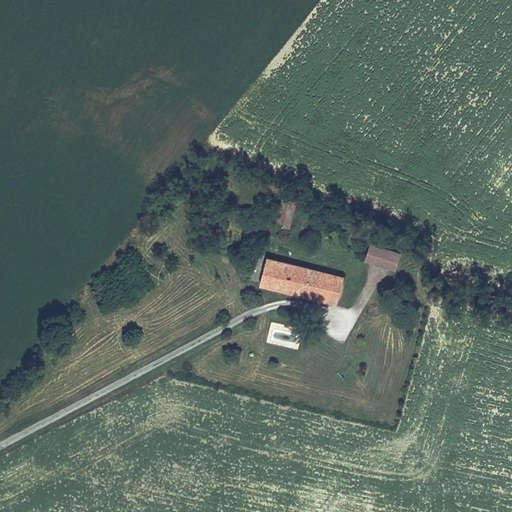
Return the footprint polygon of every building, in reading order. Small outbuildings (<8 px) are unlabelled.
[(281,204),(295,207),(296,202),(282,197),(281,204)] [(289,227),(295,207),(281,204),(276,223),(289,227)] [(369,244),(364,263),(396,271),(401,252),(369,244)] [(303,294),(309,268),(267,257),(261,284),(303,294)] [(341,276),(309,268),(303,294),(333,301),(341,276)]
